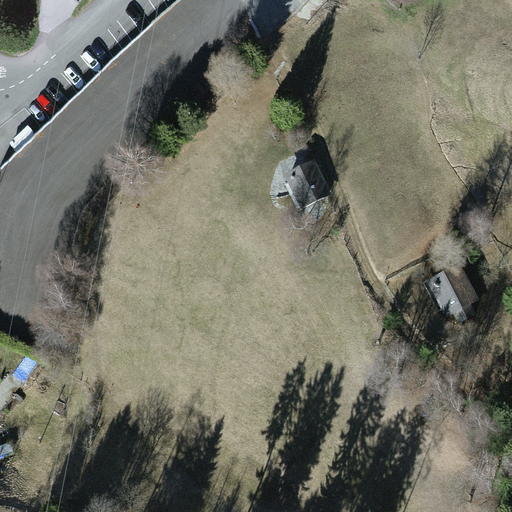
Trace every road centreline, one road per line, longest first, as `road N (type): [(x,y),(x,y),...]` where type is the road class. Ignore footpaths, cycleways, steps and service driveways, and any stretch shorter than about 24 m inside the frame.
road 1 (track): [(417,327),(378,280),(268,0)]
road 2 (residential): [(0,90),(25,79),(117,0)]
